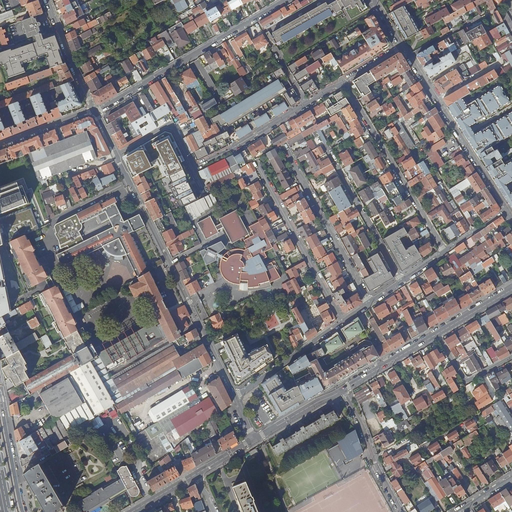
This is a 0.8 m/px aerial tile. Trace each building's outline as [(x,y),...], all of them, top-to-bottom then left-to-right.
[(38,0),(37,1),(27,4),(31,17),(36,16),(43,13),(38,0)] [(60,0),(57,2),(58,5),(60,9),(70,4),(70,3),(73,1),(72,0),(70,0),(69,1),(68,0),(60,0)] [(232,0),(229,2),(229,1),(227,2),(232,10),(233,12),(236,10),(236,8),(243,4),(240,0),(232,0)] [(335,13),(350,5),(352,9),(355,8),(355,7),(355,6),(354,5),(356,4),(358,8),(360,7),(362,10),(367,8),(362,0),(337,0),(333,2),(333,1),(332,1),(271,36),(269,31),(266,33),(269,38),(273,44),(274,44),(275,44),(281,41),(283,43),(290,40),(288,37),(291,35),(291,37),(298,33),(297,32),(300,30),(301,33),(308,29),(306,26),(309,25),(310,26),(316,22),(315,21),(318,19),(320,22),(326,19),(324,16),(327,14),(328,16),(335,12),(335,13)] [(299,3),(297,0),(296,0),(292,3),(293,5),(297,10),(299,9),(306,5),(309,3),(307,0),(305,0),(302,2),(303,3),(300,5),(299,3)] [(414,0),(413,0),(417,7),(421,5),(423,9),(429,5),(427,2),(430,0),(437,0),(438,1),(439,0),(414,0)] [(455,12),(464,7),(472,2),(473,2),(472,0),(460,0),(451,5),(455,12)] [(488,8),(490,11),(495,8),(494,4),(492,0),(491,0),(476,0),(473,2),(472,2),(475,7),(476,10),(479,14),(481,13),(477,5),(486,0),(489,7),(488,8)] [(70,4),(60,9),(63,15),(80,6),(77,1),(70,4)] [(227,2),(227,1),(223,3),(224,6),(218,10),(221,16),(232,10),(227,2)] [(392,12),(403,6),(404,5),(401,1),(390,7),(392,12)] [(204,2),(200,4),(200,5),(201,6),(193,10),(195,14),(203,10),(205,8),(207,7),(204,2)] [(468,14),(469,14),(468,11),(475,7),(472,2),(464,7),(466,12),(468,14)] [(85,4),(80,6),(63,15),(67,24),(79,18),(78,17),(89,12),(85,4)] [(424,20),(428,27),(430,26),(443,19),(450,15),(444,5),(441,7),(443,10),(434,14),(432,11),(427,14),(428,18),(424,20)] [(392,12),(391,13),(390,13),(401,33),(402,32),(405,39),(418,32),(407,12),(403,6),(392,12)] [(218,10),(216,7),(212,10),(213,13),(211,15),(209,12),(207,13),(205,8),(203,10),(205,14),(210,22),(211,24),(212,24),(211,22),(221,16),(218,10)] [(464,7),(455,12),(450,15),(443,19),(445,23),(454,18),(455,20),(458,18),(458,16),(466,12),(464,7)] [(284,8),(279,10),(282,15),(284,18),(292,13),(291,12),(288,14),(284,8)] [(499,25),(503,23),(496,10),(495,8),(490,11),(491,13),(492,13),(499,25)] [(511,35),(511,22),(505,9),(499,13),(511,35)] [(12,10),(6,12),(0,13),(0,20),(16,15),(15,12),(13,13),(12,10)] [(282,15),(279,10),(259,22),(260,24),(262,27),(282,15)] [(82,26),(84,31),(98,24),(102,22),(103,23),(112,18),(110,14),(112,13),(112,12),(113,12),(112,11),(108,13),(105,14),(93,21),(90,22),(82,26)] [(197,19),(194,20),(199,28),(210,22),(205,14),(202,16),(203,19),(199,22),(197,19)] [(343,58),(336,62),(344,74),(354,68),(353,66),(356,64),(357,66),(370,58),(383,50),(383,51),(389,47),(390,43),(387,37),(385,38),(379,28),(378,29),(376,26),(378,25),(378,24),(373,14),(365,20),(370,29),(361,34),(366,42),(362,45),(363,46),(354,51),(354,50),(342,57),(343,58)] [(31,17),(27,18),(22,20),(28,38),(32,37),(41,34),(40,32),(39,31),(41,30),(40,26),(41,25),(41,24),(40,23),(39,22),(38,22),(36,16),(31,17)] [(90,22),(87,17),(69,26),(70,27),(73,26),(75,30),(76,30),(82,26),(90,22)] [(193,21),(184,26),(184,27),(188,34),(198,29),(193,21)] [(161,37),(162,39),(167,48),(174,45),(168,34),(170,33),(177,44),(182,41),(184,45),(189,42),(181,28),(184,27),(184,26),(181,22),(159,35),(161,37)] [(504,29),(505,31),(507,30),(503,23),(499,25),(488,31),(486,33),(490,40),(492,39),(490,36),(504,29)] [(472,40),(486,33),(481,25),(469,32),(466,27),(463,29),(469,42),(470,41),(472,40)] [(434,34),(430,26),(428,27),(420,31),(424,39),(434,34)] [(2,27),(0,27),(0,40),(2,47),(8,45),(7,41),(9,40),(8,38),(6,38),(4,33),(6,32),(5,29),(3,30),(2,27)] [(440,30),(443,35),(450,31),(447,27),(440,30)] [(90,29),(80,35),(80,37),(82,36),(83,39),(93,34),(90,29)] [(358,36),(361,34),(359,29),(357,30),(347,37),(350,41),(358,36)] [(450,52),(455,49),(466,44),(469,42),(463,29),(457,33),(458,35),(459,34),(464,43),(462,44),(459,40),(457,41),(452,43),(448,37),(443,40),(448,48),(450,52)] [(69,33),(65,35),(68,42),(77,37),(76,35),(74,30),(69,33)] [(55,35),(43,40),(41,33),(41,34),(32,37),(34,43),(11,51),(10,49),(0,53),(0,64),(2,64),(3,65),(4,65),(8,77),(26,71),(24,67),(22,67),(20,62),(27,59),(28,62),(31,60),(31,58),(47,52),(48,55),(46,56),(50,68),(63,64),(60,57),(63,56),(55,35)] [(253,43),(252,41),(247,33),(234,40),(237,44),(246,39),(250,45),(253,43)] [(491,43),(490,40),(486,33),(472,40),(475,45),(477,44),(479,49),(491,43)] [(253,43),(257,50),(267,43),(262,35),(252,41),(253,43)] [(496,44),(508,37),(507,35),(495,42),(496,44)] [(77,37),(68,42),(72,53),(81,48),(77,37)] [(155,37),(148,41),(152,46),(154,51),(161,47),(161,48),(162,49),(163,49),(165,52),(169,50),(167,48),(162,39),(157,42),(155,37)] [(509,39),(508,37),(496,44),(497,45),(509,39)] [(333,39),(328,42),(330,44),(334,51),(339,48),(333,39)] [(240,55),(242,53),(237,44),(234,40),(231,42),(238,54),(239,54),(240,55)] [(448,48),(443,40),(437,44),(440,48),(442,47),(443,49),(441,50),(444,50),(448,48)] [(466,44),(472,55),(477,53),(470,41),(469,42),(466,44)] [(225,42),(221,44),(224,49),(228,56),(229,58),(233,64),(241,78),(252,70),(244,57),(241,59),(245,65),(246,65),(248,69),(244,71),(238,61),(240,60),(238,58),(235,60),(225,42)] [(468,54),(470,58),(473,56),(472,55),(466,44),(455,49),(459,56),(466,52),(468,54)] [(98,54),(103,52),(99,46),(95,48),(95,49),(85,55),(87,60),(98,54)] [(417,57),(423,67),(431,63),(439,59),(444,56),(441,50),(440,48),(435,50),(433,46),(418,54),(417,57)] [(113,52),(110,47),(103,52),(105,57),(113,52)] [(155,55),(150,47),(142,52),(147,60),(155,55)] [(319,48),(310,53),(316,62),(318,61),(321,59),(325,57),(321,49),(320,49),(319,48)] [(224,49),(212,56),(219,67),(222,72),(227,69),(224,64),(223,64),(221,60),(228,56),(224,49)] [(129,58),(133,65),(138,62),(144,73),(150,69),(140,51),(129,58)] [(209,65),(204,68),(208,74),(219,67),(212,56),(210,51),(204,55),(206,58),(204,59),(206,63),(208,62),(209,65)] [(324,64),(334,58),(331,53),(325,57),(321,59),(324,63),(324,64)] [(398,53),(369,71),(371,74),(373,78),(375,81),(380,87),(384,84),(399,76),(398,74),(389,79),(388,78),(382,81),(383,82),(380,84),(377,80),(398,67),(398,69),(397,71),(400,75),(404,73),(410,69),(401,54),(398,53)] [(423,67),(430,78),(438,73),(438,72),(455,62),(450,53),(444,56),(439,59),(440,62),(436,64),(435,63),(434,64),(435,65),(433,66),(431,63),(423,67)] [(305,56),(295,62),(297,67),(308,61),(305,56)] [(473,56),(470,58),(472,61),(446,75),(439,79),(437,77),(432,80),(433,80),(432,81),(440,94),(453,85),(481,69),(478,65),(473,56)] [(81,66),(85,74),(89,72),(93,70),(91,64),(95,63),(92,58),(88,60),(88,62),(81,66)] [(120,63),(118,64),(120,67),(122,66),(126,73),(133,69),(128,60),(121,64),(120,63)] [(318,61),(316,62),(305,69),(308,74),(321,66),(321,65),(318,61)] [(478,65),(481,69),(481,70),(488,66),(485,61),(478,65)] [(297,67),(295,62),(288,67),(303,92),(309,88),(311,92),(309,93),(310,96),(319,91),(312,79),(307,83),(303,77),(308,74),(305,69),(300,72),(297,67)] [(74,80),(65,63),(63,64),(50,68),(5,84),(7,90),(22,85),(53,74),(52,72),(57,70),(64,84),(70,82),(74,80)] [(191,68),(180,75),(186,86),(197,79),(191,68)] [(281,68),(273,73),(276,79),(278,77),(279,79),(285,75),(281,68)] [(90,74),(84,78),(86,83),(87,82),(97,77),(96,75),(99,73),(98,70),(90,74)] [(132,73),(138,82),(142,80),(137,70),(132,73)] [(443,99),(447,106),(468,94),(471,93),(469,90),(476,86),(476,87),(480,86),(480,87),(488,82),(487,80),(492,77),(493,79),(498,77),(494,70),(443,99)] [(362,93),(364,96),(369,94),(371,92),(367,86),(371,84),(373,82),(368,75),(366,73),(363,75),(352,82),(360,94),(362,93)] [(105,78),(108,85),(110,84),(111,83),(114,81),(111,75),(105,78)] [(125,75),(117,80),(118,82),(120,86),(129,82),(125,75)] [(174,81),(170,75),(165,78),(169,84),(174,81)] [(388,90),(402,81),(401,79),(399,76),(384,84),(388,90)] [(416,84),(412,76),(406,80),(409,85),(403,88),(405,91),(412,86),(416,84)] [(97,77),(87,82),(93,94),(103,88),(99,81),(97,77)] [(178,111),(180,115),(186,112),(181,104),(169,84),(165,78),(162,79),(179,108),(177,109),(178,111)] [(241,78),(230,84),(237,95),(248,89),(241,78)] [(278,80),(220,115),(219,113),(214,116),(218,122),(220,127),(226,123),(228,127),(282,93),(287,100),(279,105),(278,104),(269,109),(270,111),(267,112),(271,118),(276,114),(276,113),(278,111),(279,113),(285,109),(284,108),(287,106),(287,108),(296,102),(292,96),(294,95),(296,96),(298,95),(289,82),(287,83),(289,86),(285,88),(282,83),(281,83),(278,80)] [(81,103),(70,82),(64,84),(60,85),(66,98),(65,99),(57,103),(56,100),(50,103),(53,110),(58,108),(61,113),(80,105),(81,103)] [(166,103),(171,112),(174,111),(173,108),(158,82),(155,84),(166,103)] [(429,99),(418,82),(416,84),(412,86),(417,94),(415,96),(412,92),(406,96),(411,104),(409,105),(411,108),(413,107),(414,109),(423,103),(429,99)] [(42,92),(55,87),(54,86),(53,83),(40,87),(42,92)] [(93,94),(92,94),(96,104),(100,105),(118,94),(115,89),(114,88),(113,85),(111,83),(110,84),(108,85),(105,86),(103,88),(93,94)] [(155,84),(151,86),(162,105),(166,103),(155,84)] [(229,85),(235,96),(236,96),(237,95),(230,84),(229,85)] [(40,93),(42,92),(40,87),(24,93),(26,98),(30,97),(40,93)] [(146,89),(143,91),(154,110),(158,108),(146,89)] [(145,113),(137,100),(133,102),(142,117),(154,110),(143,91),(139,93),(149,111),(145,113)] [(327,111),(330,116),(337,112),(349,105),(341,91),(334,96),(338,103),(333,106),(329,99),(322,103),(327,111)] [(193,107),(197,105),(190,92),(185,94),(187,99),(186,99),(189,104),(190,103),(192,106),(193,108),(193,107)] [(18,101),(26,98),(24,93),(13,98),(15,103),(18,101)] [(30,97),(37,116),(39,115),(42,114),(47,112),(40,93),(30,97)] [(363,99),(367,105),(375,100),(371,93),(363,99)] [(398,95),(393,98),(392,99),(400,112),(403,116),(408,113),(399,99),(400,98),(398,95)] [(380,98),(380,97),(375,100),(367,105),(366,105),(370,112),(380,107),(377,102),(379,100),(378,100),(380,98)] [(0,108),(8,105),(15,103),(13,98),(7,100),(7,99),(0,101),(0,108)] [(217,104),(214,98),(201,106),(200,103),(197,105),(203,116),(206,114),(204,111),(217,104)] [(16,124),(23,122),(26,120),(18,101),(15,103),(8,105),(16,124)] [(185,101),(181,104),(186,112),(188,111),(189,110),(189,108),(185,101)] [(142,117),(133,102),(119,111),(122,116),(125,114),(131,124),(142,117)] [(154,110),(142,117),(131,124),(138,135),(138,136),(140,138),(142,137),(141,135),(156,126),(154,122),(171,112),(166,103),(162,105),(158,108),(154,110)] [(310,111),(314,118),(319,115),(317,113),(321,110),(323,113),(327,111),(322,103),(310,111)] [(423,103),(414,109),(411,111),(413,115),(421,110),(426,116),(410,126),(412,129),(427,119),(437,113),(438,112),(435,108),(429,111),(423,103)] [(391,104),(383,108),(387,115),(395,111),(391,104)] [(200,130),(182,139),(189,154),(193,152),(204,147),(202,143),(209,140),(205,132),(210,129),(209,127),(203,116),(197,105),(193,107),(199,119),(195,121),(200,130)] [(348,131),(351,129),(359,124),(356,119),(357,118),(349,105),(337,112),(340,117),(345,127),(348,131)] [(193,117),(195,121),(199,119),(193,107),(193,108),(191,109),(192,110),(188,112),(188,111),(186,112),(180,115),(178,117),(179,119),(191,113),(193,117)] [(38,125),(62,116),(61,113),(58,108),(53,110),(51,110),(52,113),(49,114),(48,112),(47,112),(42,114),(43,116),(40,117),(39,115),(37,116),(35,117),(38,125)] [(122,116),(119,111),(108,118),(111,123),(115,120),(122,116)] [(297,126),(298,127),(299,128),(306,124),(305,123),(314,118),(310,111),(294,121),(297,126)] [(181,124),(193,117),(191,113),(179,119),(181,124)] [(251,123),(254,128),(260,125),(259,123),(262,122),(262,123),(270,118),(266,113),(260,117),(259,115),(252,119),(253,121),(251,123)] [(437,113),(427,119),(435,132),(439,129),(444,126),(437,113)] [(336,114),(326,120),(329,125),(331,125),(330,123),(334,120),(343,134),(348,132),(348,131),(345,127),(340,117),(338,118),(336,114)] [(12,135),(38,125),(35,117),(34,117),(29,119),(26,120),(27,123),(24,124),(23,122),(16,124),(17,126),(14,128),(13,125),(9,127),(12,135)] [(85,118),(73,123),(75,128),(77,135),(84,132),(83,129),(87,128),(88,130),(97,127),(93,118),(89,117),(85,118)] [(408,149),(414,146),(398,119),(392,123),(398,133),(408,149)] [(111,123),(107,125),(109,130),(112,135),(120,130),(115,120),(111,123)] [(294,121),(294,120),(289,123),(293,129),(297,126),(294,121)] [(329,125),(326,120),(319,124),(318,123),(314,126),(319,136),(324,144),(327,142),(326,141),(321,133),(320,134),(319,132),(318,130),(323,127),(327,125),(328,126),(330,126),(329,125)] [(218,122),(209,127),(210,129),(205,132),(209,140),(224,133),(220,127),(218,122)] [(73,123),(59,128),(60,133),(62,132),(65,139),(73,136),(71,130),(75,128),(73,123)] [(227,131),(224,133),(209,140),(202,143),(204,147),(193,152),(197,161),(208,156),(208,155),(209,154),(210,155),(221,150),(220,149),(222,149),(225,148),(227,146),(230,145),(233,143),(232,142),(235,140),(234,139),(237,137),(238,138),(243,135),(243,134),(245,132),(246,133),(253,129),(250,123),(242,128),(241,126),(234,131),(235,132),(229,136),(227,131)] [(392,123),(384,127),(387,131),(390,129),(394,136),(393,136),(407,158),(411,156),(398,134),(398,133),(392,123)] [(138,135),(131,124),(128,126),(134,137),(138,135)] [(365,133),(359,124),(351,129),(356,138),(365,133)] [(282,125),(280,126),(284,134),(288,141),(297,135),(294,130),(287,134),(286,132),(287,132),(282,125)] [(301,133),(303,137),(312,132),(316,138),(319,136),(314,126),(312,127),(301,133)] [(421,133),(424,139),(426,137),(431,134),(426,126),(422,128),(424,131),(421,133)] [(0,140),(12,135),(9,127),(4,129),(2,130),(3,132),(0,133),(0,140)] [(43,148),(28,154),(35,172),(39,181),(53,176),(65,171),(72,169),(86,163),(110,154),(97,127),(88,130),(86,131),(84,132),(77,135),(73,136),(65,139),(63,140),(59,141),(43,148)] [(431,134),(426,137),(431,145),(444,137),(439,129),(435,132),(431,134)] [(38,136),(43,148),(59,141),(55,130),(38,136)] [(120,130),(112,135),(113,138),(116,144),(118,148),(120,150),(140,138),(138,136),(127,143),(124,139),(128,136),(127,134),(123,136),(120,130)] [(129,170),(133,178),(139,175),(138,175),(142,173),(157,165),(165,178),(173,174),(183,170),(188,168),(186,165),(180,153),(174,139),(170,134),(165,132),(147,143),(141,146),(132,151),(122,157),(124,160),(129,170)] [(342,135),(345,141),(352,138),(348,132),(343,134),(342,135)] [(288,141),(286,142),(288,146),(297,141),(303,137),(301,133),(297,135),(288,141)] [(275,148),(286,142),(288,141),(284,134),(275,140),(271,142),(275,148)] [(21,156),(28,154),(43,148),(38,136),(6,148),(11,160),(16,158),(14,152),(16,151),(18,155),(20,154),(21,156)] [(355,144),(358,148),(360,152),(365,149),(371,160),(377,156),(369,141),(362,145),(358,138),(354,141),(355,144)] [(442,139),(425,150),(428,156),(436,150),(446,144),(442,139)] [(310,140),(306,142),(308,146),(309,147),(311,151),(316,149),(310,140)] [(248,149),(253,157),(257,154),(265,148),(260,141),(255,144),(256,146),(253,148),(252,146),(248,149)] [(463,152),(459,145),(456,149),(458,151),(451,155),(453,158),(460,154),(463,152)] [(316,149),(311,151),(316,160),(318,159),(317,158),(315,154),(318,153),(320,156),(324,154),(320,146),(316,149)] [(294,153),(298,159),(297,159),(299,162),(305,159),(303,156),(304,155),(305,155),(307,158),(312,169),(309,170),(312,175),(312,174),(314,178),(323,173),(321,170),(316,160),(311,151),(309,147),(302,151),(301,149),(300,150),(299,150),(294,153)] [(346,167),(353,163),(349,155),(353,153),(350,147),(346,149),(346,151),(339,155),(346,167)] [(6,148),(0,150),(0,164),(3,163),(2,160),(5,159),(6,162),(11,160),(6,148)] [(487,167),(490,165),(492,164),(491,162),(492,162),(491,160),(490,160),(489,159),(492,157),(494,160),(495,162),(502,158),(506,156),(511,152),(511,149),(511,148),(507,151),(508,152),(504,154),(503,153),(499,155),(496,150),(482,158),(487,167)] [(245,150),(233,157),(240,169),(246,165),(243,159),(248,156),(245,150)] [(436,150),(428,156),(429,157),(436,169),(444,164),(436,150)] [(275,152),(269,155),(270,158),(269,159),(276,173),(284,168),(275,152)] [(113,160),(110,154),(86,163),(88,167),(89,170),(97,167),(96,164),(102,162),(103,164),(113,160)] [(460,154),(453,158),(458,167),(462,164),(465,162),(460,154)] [(198,172),(202,179),(205,180),(207,179),(229,168),(233,173),(238,170),(240,169),(233,157),(233,155),(198,172)] [(397,160),(400,164),(401,163),(406,160),(404,156),(397,160)] [(374,160),(380,170),(385,167),(379,157),(374,160)] [(416,165),(411,157),(406,160),(401,163),(404,167),(405,166),(407,170),(411,168),(416,165)] [(316,160),(321,170),(323,173),(325,177),(326,176),(325,175),(335,170),(331,164),(328,158),(321,162),(319,159),(318,159),(316,160)] [(459,179),(461,182),(476,172),(468,160),(465,162),(462,164),(468,174),(459,179)] [(240,169),(238,170),(240,173),(246,170),(248,174),(251,174),(256,171),(251,162),(246,165),(240,169)] [(111,163),(103,165),(101,166),(106,175),(115,172),(111,163)] [(357,167),(349,171),(358,186),(368,181),(364,175),(362,176),(357,167)] [(197,187),(188,168),(183,170),(173,174),(165,178),(154,183),(156,187),(160,196),(161,198),(165,196),(172,193),(169,187),(176,184),(179,189),(190,184),(192,190),(197,187)] [(229,168),(207,179),(210,184),(233,173),(229,168)] [(276,173),(275,173),(284,189),(293,183),(284,168),(276,173)] [(407,170),(404,172),(408,180),(412,178),(411,176),(414,174),(411,168),(407,170)] [(93,169),(89,171),(80,174),(83,179),(96,174),(95,173),(93,169)] [(233,173),(237,181),(242,178),(243,178),(240,173),(238,170),(233,173)] [(257,171),(244,177),(246,181),(248,185),(261,180),(257,171)] [(396,179),(394,174),(390,176),(388,172),(382,176),(386,184),(396,179)] [(419,174),(407,182),(410,186),(421,180),(425,177),(425,176),(423,172),(419,174)] [(452,196),(454,198),(461,193),(459,191),(471,184),(472,186),(481,180),(476,172),(461,182),(458,184),(449,190),(452,196)] [(151,183),(149,184),(149,183),(147,184),(144,177),(142,173),(138,175),(139,175),(133,178),(137,186),(137,187),(141,194),(148,190),(150,189),(149,187),(152,186),(151,183)] [(206,185),(210,193),(237,181),(233,173),(210,184),(206,185)] [(433,189),(437,186),(429,173),(425,176),(425,177),(433,189)] [(116,178),(114,174),(99,179),(102,186),(116,178)] [(78,175),(72,177),(75,183),(77,188),(81,186),(77,178),(79,177),(78,175)] [(102,186),(99,179),(97,176),(95,177),(96,179),(93,181),(98,191),(103,188),(102,186)] [(340,186),(341,185),(337,177),(333,179),(332,177),(330,178),(331,180),(324,184),(328,192),(332,190),(339,186),(340,186)] [(425,189),(415,195),(417,198),(423,195),(433,189),(425,177),(421,180),(425,187),(425,189)] [(242,178),(237,181),(242,190),(246,187),(242,178)] [(481,180),(472,186),(477,193),(480,191),(485,200),(491,196),(489,192),(481,180)] [(262,189),(258,181),(248,186),(256,200),(251,203),(250,202),(249,202),(252,210),(259,206),(256,201),(263,198),(259,191),(262,189)] [(0,245),(10,241),(23,235),(39,228),(31,208),(0,219),(0,213),(29,203),(26,195),(22,196),(18,187),(17,182),(0,188),(0,245)] [(377,182),(359,192),(365,202),(370,199),(373,197),(371,194),(372,193),(370,189),(369,190),(368,189),(371,187),(375,193),(378,199),(385,195),(383,192),(377,182)] [(80,194),(77,188),(75,183),(68,188),(75,202),(79,200),(78,197),(77,195),(80,194)] [(84,184),(81,186),(77,188),(80,194),(81,195),(82,198),(87,196),(83,188),(85,187),(84,184)] [(297,186),(280,195),(282,199),(297,191),(296,190),(298,189),(297,186)] [(332,190),(328,192),(325,194),(329,201),(343,193),(340,186),(339,186),(332,190)] [(441,203),(450,197),(449,195),(445,198),(437,186),(433,189),(438,197),(441,203)] [(376,200),(378,199),(375,193),(371,187),(368,189),(369,190),(370,189),(372,193),(371,194),(373,197),(370,199),(372,202),(376,200)] [(388,189),(383,192),(385,195),(389,201),(393,198),(392,197),(392,196),(388,189)] [(47,203),(54,201),(51,191),(43,194),(44,199),(46,199),(47,203)] [(145,203),(153,199),(149,192),(141,195),(145,203)] [(397,201),(391,204),(392,206),(393,208),(395,207),(397,206),(399,205),(406,200),(402,192),(395,197),(397,201)] [(213,193),(185,206),(192,221),(197,218),(201,216),(200,214),(205,212),(204,211),(209,208),(208,208),(213,206),(212,204),(216,202),(213,193)] [(343,193),(329,201),(333,207),(347,199),(343,193)] [(454,198),(457,203),(464,199),(461,193),(454,198)] [(61,204),(64,211),(67,209),(65,202),(63,195),(54,198),(57,206),(61,204)] [(283,204),(285,207),(286,206),(300,199),(298,195),(286,201),(287,202),(283,204)] [(169,214),(168,212),(164,214),(157,200),(161,198),(160,196),(153,199),(145,203),(154,221),(162,217),(165,215),(169,214)] [(499,208),(491,196),(485,200),(483,201),(473,207),(475,210),(483,223),(499,212),(499,208)] [(98,201),(99,203),(102,209),(115,203),(117,202),(114,197),(104,203),(102,200),(98,201)] [(454,214),(459,211),(456,206),(454,207),(456,211),(453,211),(448,203),(452,200),(450,197),(441,203),(443,205),(450,217),(454,214)] [(457,203),(461,210),(466,218),(470,216),(467,211),(471,209),(473,212),(475,210),(473,207),(469,201),(466,197),(464,199),(457,203)] [(476,197),(469,201),(473,207),(483,201),(483,200),(482,200),(482,199),(480,200),(480,202),(479,202),(476,197)] [(295,205),(300,213),(309,208),(304,198),(303,199),(303,198),(300,199),(286,206),(288,209),(295,205)] [(436,209),(441,206),(436,198),(431,201),(436,209)] [(351,206),(347,199),(333,207),(336,214),(337,214),(338,213),(343,210),(347,208),(350,206),(351,206)] [(412,204),(408,199),(406,200),(399,205),(397,206),(395,207),(398,212),(407,207),(412,204)] [(379,214),(383,211),(376,200),(372,202),(367,205),(374,216),(379,214)] [(454,207),(456,206),(452,200),(448,203),(453,211),(456,211),(454,207)] [(170,207),(167,202),(164,204),(168,212),(169,214),(171,212),(182,207),(186,205),(184,201),(170,207)] [(267,202),(259,206),(264,216),(267,214),(272,212),(267,202)] [(93,206),(97,215),(101,223),(109,219),(120,213),(116,205),(115,203),(102,209),(99,203),(93,206)] [(427,214),(430,221),(436,217),(435,217),(438,216),(442,217),(444,219),(443,219),(446,224),(452,220),(450,217),(443,205),(441,206),(436,209),(432,211),(427,214)] [(93,206),(76,214),(81,223),(97,215),(93,206)] [(303,219),(305,223),(306,224),(307,223),(310,222),(312,221),(315,219),(309,208),(300,213),(301,215),(303,219)] [(360,215),(357,210),(351,213),(350,213),(349,212),(347,208),(343,210),(350,222),(350,223),(357,219),(356,217),(360,215)] [(395,221),(388,209),(383,211),(379,214),(386,226),(395,221)] [(219,219),(221,223),(224,227),(232,243),(240,239),(244,237),(248,235),(236,210),(219,219)] [(343,210),(338,213),(343,223),(342,224),(343,226),(344,226),(350,222),(343,210)] [(171,212),(169,214),(165,215),(170,225),(172,225),(173,228),(177,226),(171,212)] [(272,212),(267,214),(270,219),(271,218),(272,219),(270,220),(271,222),(277,219),(273,212),(272,212)] [(128,283),(135,297),(142,293),(145,291),(147,295),(161,323),(158,325),(157,326),(163,337),(164,340),(168,337),(180,330),(188,326),(184,318),(189,316),(184,306),(169,313),(167,309),(149,272),(130,232),(134,231),(145,226),(139,214),(124,221),(120,213),(109,219),(113,227),(83,241),(69,248),(66,250),(62,252),(57,256),(61,266),(74,260),(98,248),(102,246),(104,250),(101,253),(103,255),(105,257),(108,258),(108,259),(110,255),(114,256),(113,261),(114,261),(116,261),(119,261),(123,261),(122,256),(126,255),(128,259),(137,276),(138,276),(138,277),(128,283)] [(56,233),(54,236),(60,249),(64,247),(67,245),(69,248),(83,241),(78,231),(80,230),(81,229),(81,227),(81,225),(81,223),(76,214),(54,225),(56,233)] [(336,214),(329,218),(331,222),(332,222),(333,224),(339,220),(338,218),(339,218),(337,214),(336,214)] [(224,227),(221,223),(215,226),(210,216),(198,223),(206,239),(218,233),(217,231),(224,227)] [(496,226),(504,221),(501,216),(493,222),(496,226)] [(163,219),(162,217),(154,221),(159,232),(165,229),(162,223),(160,220),(162,219),(163,219)] [(258,220),(259,221),(265,233),(270,230),(263,217),(258,220)] [(410,223),(413,228),(420,223),(416,217),(403,225),(404,227),(410,223)] [(454,224),(460,233),(468,228),(463,220),(456,224),(455,222),(454,222),(454,224)] [(247,291),(248,291),(253,291),(259,290),(264,289),(269,288),(271,287),(270,283),(275,280),(280,278),(276,271),(279,270),(274,261),(265,266),(261,260),(267,257),(264,253),(273,248),(271,246),(270,243),(265,233),(259,221),(249,227),(253,235),(244,240),(243,239),(244,238),(244,237),(240,239),(246,249),(244,250),(240,249),(237,249),(233,250),(229,251),(226,253),(224,255),(223,256),(222,258),(221,261),(220,264),(220,268),(220,271),(221,274),(222,277),(224,279),(227,282),(230,283),(235,284),(239,284),(240,283),(247,284),(247,291)] [(344,226),(349,234),(355,231),(350,223),(350,222),(344,226)] [(490,230),(496,226),(493,222),(487,226),(490,230)] [(306,239),(312,235),(307,226),(306,224),(305,225),(297,229),(299,232),(304,240),(306,239)] [(460,233),(454,224),(444,230),(450,240),(460,233)] [(195,233),(193,229),(175,238),(172,230),(174,229),(175,230),(179,229),(177,226),(173,228),(163,233),(167,243),(165,244),(167,248),(169,246),(180,241),(195,233)] [(490,231),(490,230),(487,226),(479,231),(485,240),(488,238),(486,234),(490,231)] [(505,236),(511,232),(509,227),(501,232),(498,226),(496,227),(500,232),(503,237),(505,236)] [(357,235),(365,231),(363,227),(355,231),(357,235)] [(400,269),(422,257),(417,250),(415,246),(414,244),(410,247),(409,248),(407,249),(400,238),(404,236),(407,234),(406,232),(404,227),(385,238),(388,245),(387,245),(400,269)] [(306,239),(309,244),(317,240),(316,238),(326,233),(323,229),(312,235),(306,239)] [(363,245),(364,249),(367,247),(370,246),(364,235),(369,232),(368,229),(365,231),(357,235),(360,241),(363,245)] [(407,233),(410,237),(412,240),(419,236),(414,229),(407,233)] [(276,240),(277,243),(281,241),(288,237),(290,236),(288,232),(275,239),(271,230),(270,230),(265,233),(270,243),(276,240)] [(485,240),(479,231),(471,237),(474,242),(479,239),(482,244),(469,253),(473,258),(486,249),(489,247),(486,241),(485,240)] [(497,242),(501,239),(503,237),(500,232),(498,233),(497,232),(496,232),(495,232),(495,234),(496,235),(494,236),(497,242)] [(26,241),(23,235),(10,241),(13,248),(11,249),(14,254),(32,246),(28,240),(26,241)] [(288,237),(281,241),(287,252),(294,248),(288,237)] [(309,244),(312,249),(328,241),(327,238),(320,242),(318,239),(317,240),(309,244)] [(348,248),(355,244),(352,238),(348,240),(348,239),(344,241),(348,248)] [(400,270),(400,269),(387,245),(388,245),(385,238),(383,239),(385,243),(384,244),(399,270),(400,270)] [(414,244),(415,246),(423,241),(420,238),(413,242),(414,244)] [(489,247),(486,249),(489,252),(500,245),(502,247),(505,245),(501,239),(497,242),(493,245),(489,247)] [(326,254),(327,255),(332,253),(334,251),(333,249),(325,253),(322,246),(324,245),(325,246),(331,243),(329,240),(328,241),(312,249),(317,259),(326,254)] [(184,249),(180,241),(169,246),(173,254),(184,249)] [(205,263),(216,257),(217,256),(215,255),(216,254),(218,254),(226,248),(221,241),(206,248),(208,249),(207,251),(204,250),(200,252),(203,260),(205,263)] [(466,247),(463,242),(454,248),(457,253),(466,247)] [(417,250),(422,257),(430,252),(431,247),(429,243),(417,250)] [(357,249),(355,244),(348,248),(351,253),(354,251),(357,249)] [(33,250),(32,246),(14,254),(16,259),(18,258),(22,266),(36,260),(31,251),(33,250)] [(365,278),(364,279),(370,290),(372,289),(384,283),(393,278),(394,277),(383,257),(380,251),(369,258),(371,261),(368,262),(374,273),(369,276),(365,278)] [(475,257),(478,261),(487,255),(484,251),(475,257)] [(327,255),(317,261),(318,263),(324,260),(328,267),(337,262),(332,253),(327,255)] [(365,268),(357,253),(352,256),(360,269),(357,270),(358,272),(365,268)] [(473,258),(469,253),(464,257),(457,261),(451,265),(454,271),(473,258)] [(453,254),(449,257),(447,258),(449,263),(451,265),(457,261),(453,254)] [(184,259),(188,267),(195,264),(191,256),(184,259)] [(216,257),(205,263),(206,265),(216,261),(216,257)] [(400,269),(400,270),(401,272),(422,258),(422,257),(400,269)] [(491,263),(494,261),(492,257),(481,264),(483,268),(486,273),(490,270),(488,267),(492,264),(491,263)] [(471,261),(470,260),(462,266),(465,270),(476,262),(474,259),(471,261)] [(39,267),(36,260),(22,266),(26,274),(24,275),(29,285),(31,284),(31,285),(35,283),(36,284),(41,281),(41,280),(45,278),(44,277),(46,276),(41,266),(39,267)] [(183,260),(175,264),(179,272),(187,268),(183,260)] [(304,261),(285,272),(286,273),(288,272),(292,279),(290,281),(296,293),(297,294),(306,289),(312,286),(310,282),(303,286),(304,286),(300,289),(294,279),(299,276),(295,269),(299,267),(300,269),(306,266),(304,261)] [(339,266),(337,262),(328,267),(327,267),(328,268),(325,269),(326,272),(329,271),(332,276),(340,272),(341,272),(338,266),(339,266)] [(454,271),(451,265),(449,263),(439,268),(445,277),(455,271),(454,271)] [(470,271),(472,275),(483,268),(481,264),(470,271)] [(187,268),(179,272),(185,286),(196,280),(201,277),(200,275),(194,279),(194,278),(191,280),(186,270),(187,270),(187,268)] [(365,268),(358,272),(359,273),(361,272),(365,278),(369,276),(365,268)] [(437,277),(432,268),(423,273),(428,282),(429,282),(431,281),(432,282),(434,281),(433,280),(437,277)] [(459,278),(461,283),(472,275),(470,271),(459,278)] [(340,272),(332,276),(329,278),(336,292),(342,289),(347,286),(342,277),(343,277),(340,272)] [(205,276),(209,286),(215,283),(210,273),(205,276)] [(0,307),(8,303),(7,300),(9,299),(6,286),(6,287),(4,280),(5,279),(4,274),(0,275),(0,307)] [(499,276),(503,284),(507,282),(502,274),(499,276)] [(468,294),(473,302),(484,296),(478,286),(473,276),(471,278),(473,282),(472,283),(474,287),(476,286),(477,290),(471,293),(469,290),(470,289),(468,286),(464,288),(468,294)] [(478,286),(484,296),(496,289),(490,279),(478,286)] [(196,280),(185,286),(190,296),(196,293),(201,290),(196,280)] [(281,285),(287,297),(296,293),(289,281),(281,285)] [(414,295),(421,291),(417,282),(409,287),(411,290),(409,291),(411,294),(413,293),(414,295)] [(426,294),(433,290),(432,288),(429,282),(428,282),(421,286),(426,294)] [(347,286),(342,289),(344,292),(348,290),(349,292),(352,290),(353,292),(355,291),(355,290),(356,289),(353,283),(347,286)] [(384,283),(372,289),(373,291),(384,284),(384,283)] [(435,292),(444,287),(441,283),(432,288),(433,290),(434,292),(435,292)] [(449,287),(448,284),(444,287),(435,292),(438,297),(449,291),(450,293),(452,292),(449,287)] [(43,296),(47,305),(48,305),(53,315),(56,321),(53,322),(57,331),(60,330),(64,338),(76,331),(79,329),(75,322),(76,321),(73,315),(72,312),(71,313),(63,297),(64,297),(60,288),(58,289),(57,286),(51,289),(51,288),(48,290),(48,291),(42,294),(43,296)] [(402,307),(404,311),(407,309),(414,304),(412,300),(404,286),(401,288),(405,296),(407,296),(411,301),(401,307),(402,307)] [(336,292),(333,294),(343,312),(346,313),(353,308),(348,299),(344,301),(340,295),(344,292),(342,289),(336,292)] [(348,299),(353,308),(360,304),(361,300),(357,294),(354,295),(353,294),(351,295),(352,296),(348,299)] [(456,301),(460,310),(473,302),(468,294),(466,295),(465,297),(459,300),(458,300),(456,301)] [(329,307),(327,303),(323,305),(321,306),(320,306),(316,299),(318,298),(316,295),(311,298),(319,312),(323,310),(329,307)] [(394,296),(384,302),(384,303),(389,312),(393,309),(391,305),(397,301),(394,296)] [(511,296),(502,302),(508,312),(511,309),(511,296)] [(293,309),(291,310),(298,324),(307,340),(317,333),(312,323),(310,323),(313,328),(308,331),(296,307),(300,305),(296,298),(289,302),(293,309)] [(11,309),(9,299),(7,300),(8,303),(0,307),(0,312),(9,308),(10,308),(9,309),(11,309)] [(443,305),(449,316),(460,310),(456,301),(455,299),(452,300),(451,299),(448,301),(449,302),(443,305)] [(30,301),(11,311),(0,317),(0,327),(5,325),(7,323),(10,322),(9,320),(5,322),(4,320),(16,313),(18,317),(32,309),(34,308),(30,301)] [(83,302),(72,306),(75,312),(85,307),(83,302)] [(502,302),(485,312),(487,315),(489,319),(505,311),(506,313),(508,312),(502,302)] [(389,312),(384,303),(373,309),(379,319),(382,317),(383,318),(386,317),(386,316),(390,313),(389,312)] [(433,311),(438,323),(443,320),(442,319),(445,317),(446,317),(446,318),(449,316),(443,305),(442,304),(439,305),(440,307),(433,311)] [(310,318),(303,306),(300,308),(305,317),(306,317),(307,319),(310,318)] [(0,317),(11,311),(11,309),(9,309),(10,308),(9,308),(0,312),(0,317)] [(335,318),(330,309),(324,313),(320,315),(325,324),(335,318)] [(407,329),(411,339),(419,334),(415,325),(407,309),(404,311),(403,311),(410,325),(411,324),(413,326),(407,329)] [(426,319),(430,328),(438,323),(433,311),(432,309),(431,310),(431,311),(432,315),(426,319)] [(219,313),(209,318),(215,330),(220,327),(221,328),(225,326),(219,313)] [(503,325),(509,321),(505,314),(498,317),(503,325)] [(487,315),(477,321),(480,327),(486,323),(496,340),(497,341),(501,339),(501,338),(491,321),(489,319),(487,315)] [(379,356),(380,357),(391,351),(386,341),(383,335),(381,331),(378,327),(372,316),(368,318),(381,341),(383,341),(384,343),(375,348),(379,356)] [(35,317),(28,321),(32,329),(40,324),(35,317)] [(365,329),(359,318),(357,318),(351,322),(352,324),(349,326),(348,324),(342,328),(342,329),(341,330),(347,340),(352,337),(360,332),(365,329)] [(388,327),(395,323),(392,319),(389,321),(388,320),(387,321),(387,322),(378,327),(381,331),(388,327)] [(415,325),(419,334),(428,329),(423,320),(415,325)] [(477,321),(476,321),(471,324),(475,330),(477,329),(480,335),(484,333),(480,327),(477,321)] [(152,346),(164,340),(163,337),(157,326),(157,327),(154,322),(142,329),(145,334),(146,333),(148,336),(146,336),(148,339),(152,346)] [(465,327),(466,328),(469,334),(475,331),(471,324),(465,327)] [(5,325),(0,327),(0,337),(8,333),(13,330),(11,328),(8,330),(5,325)] [(400,333),(405,343),(411,339),(407,332),(406,333),(402,326),(397,328),(400,333)] [(196,342),(201,339),(195,328),(185,334),(189,340),(189,341),(194,338),(196,342)] [(294,348),(299,345),(297,341),(292,331),(290,328),(287,329),(291,336),(289,337),(294,348)] [(292,331),(297,341),(303,337),(298,328),(292,331)] [(466,328),(455,334),(460,343),(460,342),(470,336),(469,334),(466,328)] [(142,329),(134,333),(135,336),(117,347),(124,358),(125,357),(127,361),(152,346),(148,339),(146,336),(148,336),(146,333),(145,334),(142,329)] [(172,342),(175,348),(179,345),(176,339),(181,337),(179,333),(181,332),(180,330),(168,337),(170,343),(172,342)] [(64,338),(63,338),(64,339),(68,346),(72,354),(85,347),(76,331),(64,338)] [(321,344),(326,354),(344,343),(337,332),(336,333),(335,332),(329,336),(331,339),(328,341),(327,338),(320,343),(321,344)] [(8,333),(0,337),(0,356),(1,356),(2,359),(4,359),(18,350),(23,348),(38,339),(34,333),(15,344),(12,338),(8,333)] [(134,333),(102,351),(113,369),(127,361),(125,357),(124,358),(117,347),(135,336),(134,333)] [(386,341),(391,351),(405,343),(400,333),(386,341)] [(46,334),(40,338),(46,348),(47,348),(52,345),(46,334)] [(179,345),(189,340),(185,334),(181,337),(176,339),(179,345)] [(236,334),(222,341),(224,345),(238,338),(236,334)] [(455,334),(444,340),(455,359),(457,358),(456,356),(458,355),(453,346),(460,343),(455,334)] [(238,338),(224,345),(230,357),(244,350),(238,338)] [(68,346),(64,339),(62,339),(65,344),(69,351),(71,354),(72,354),(68,346)] [(475,348),(477,347),(476,345),(474,342),(473,341),(462,347),(466,353),(471,351),(475,348)] [(124,400),(116,405),(121,414),(157,393),(152,384),(176,369),(172,362),(180,357),(175,348),(172,342),(170,343),(111,377),(124,400)] [(29,378),(22,382),(29,395),(69,373),(90,361),(98,356),(98,355),(94,348),(91,343),(85,347),(72,354),(29,378)] [(152,384),(157,393),(183,378),(183,379),(212,362),(203,344),(192,350),(180,357),(172,362),(176,369),(152,384)] [(368,363),(369,364),(377,359),(376,358),(379,356),(375,348),(373,345),(370,346),(369,347),(368,346),(365,349),(362,350),(362,352),(360,353),(358,351),(353,355),(360,367),(368,363)] [(464,359),(468,356),(466,353),(462,347),(461,345),(457,347),(462,356),(460,357),(462,361),(464,359)] [(491,348),(487,351),(494,363),(500,360),(495,352),(493,349),(491,345),(489,346),(491,348)] [(99,346),(94,348),(98,355),(98,356),(108,372),(113,369),(102,351),(99,346)] [(259,349),(266,363),(271,360),(265,346),(259,349)] [(500,360),(510,354),(508,351),(505,346),(495,352),(500,360)] [(255,371),(266,363),(259,349),(247,355),(251,363),(255,371)] [(437,349),(430,353),(436,364),(447,358),(444,352),(440,354),(437,349)] [(18,350),(4,359),(7,365),(2,368),(2,369),(3,372),(4,379),(4,381),(6,391),(18,385),(18,384),(22,382),(29,378),(24,370),(27,369),(24,364),(26,363),(25,361),(22,357),(23,356),(21,353),(20,354),(18,350)] [(244,350),(230,357),(232,362),(230,363),(230,364),(227,366),(230,372),(251,363),(247,355),(244,350)] [(472,364),(477,361),(476,360),(471,351),(466,353),(468,356),(472,364)] [(488,366),(492,364),(485,351),(481,353),(488,366)] [(314,352),(306,356),(307,357),(307,358),(309,362),(317,358),(314,352)] [(350,357),(358,370),(369,364),(368,363),(360,367),(353,355),(350,357)] [(426,355),(423,357),(431,371),(435,369),(426,355)] [(98,356),(90,361),(114,403),(115,403),(116,405),(124,400),(111,377),(108,372),(98,356)] [(411,356),(408,358),(420,377),(422,377),(416,367),(419,365),(419,366),(422,365),(421,363),(424,362),(420,356),(413,360),(411,356)] [(462,361),(458,363),(460,367),(466,363),(473,375),(477,372),(472,364),(468,356),(464,359),(462,361)] [(299,358),(288,365),(289,368),(290,371),(294,378),(301,373),(300,371),(302,369),(303,369),(303,370),(304,370),(305,370),(306,370),(308,369),(311,366),(309,362),(307,358),(307,357),(303,360),(300,359),(299,358)] [(337,365),(333,368),(340,381),(358,370),(350,357),(349,357),(343,360),(344,363),(341,364),(340,363),(337,365)] [(319,362),(317,358),(309,362),(311,366),(317,377),(324,391),(326,389),(325,387),(328,386),(330,385),(336,382),(336,383),(339,382),(332,368),(328,371),(324,373),(320,365),(318,366),(317,363),(319,362)] [(90,361),(69,373),(71,376),(77,385),(86,401),(59,417),(67,431),(83,421),(93,415),(114,403),(90,361)] [(477,372),(482,370),(477,361),(472,364),(477,372)] [(254,372),(255,371),(251,363),(230,372),(236,383),(237,384),(252,373),(251,372),(253,370),(254,372)] [(502,384),(511,379),(511,378),(509,374),(506,369),(496,374),(502,384)] [(455,370),(444,376),(446,380),(457,374),(455,370)] [(400,380),(395,371),(387,375),(393,384),(400,380)] [(437,381),(431,371),(427,374),(433,383),(437,381)] [(493,372),(487,375),(489,380),(494,389),(498,387),(496,383),(499,381),(493,372)] [(286,391),(276,374),(261,384),(280,417),(305,402),(299,389),(298,386),(294,388),(294,387),(286,391)] [(458,376),(457,374),(446,380),(454,392),(465,386),(463,383),(456,386),(452,379),(458,376)] [(77,385),(71,376),(39,394),(54,420),(59,417),(86,401),(77,385)] [(224,409),(232,403),(219,377),(207,385),(222,410),(224,409)] [(317,377),(299,389),(305,402),(324,391),(317,377)] [(382,378),(377,381),(380,387),(386,385),(382,378)] [(428,380),(423,383),(429,393),(434,390),(430,383),(428,380)] [(492,405),(481,412),(488,423),(492,420),(493,420),(492,418),(490,419),(489,417),(488,417),(486,416),(496,409),(493,404),(500,400),(499,397),(494,389),(489,380),(475,390),(475,391),(472,393),(475,396),(478,401),(489,392),(495,401),(492,403),(492,405)] [(372,391),(375,395),(381,407),(386,404),(378,389),(380,387),(377,381),(369,385),(372,391)] [(362,389),(354,394),(354,395),(359,404),(375,395),(372,391),(370,392),(365,384),(360,386),(362,389)] [(187,403),(198,397),(191,385),(150,409),(170,442),(218,413),(209,397),(201,402),(190,408),(187,403)] [(403,385),(393,391),(398,400),(400,403),(400,404),(411,398),(403,385)] [(431,396),(435,403),(446,397),(442,390),(431,396)] [(413,402),(419,412),(422,411),(421,409),(427,406),(428,407),(431,405),(425,394),(421,396),(421,397),(413,402)] [(201,402),(198,397),(187,403),(190,408),(201,402)] [(511,415),(501,399),(500,400),(493,404),(496,409),(500,415),(508,429),(510,431),(511,429),(511,415)] [(16,402),(9,406),(11,415),(19,414),(16,402)] [(400,403),(391,407),(395,414),(401,411),(406,419),(408,418),(400,404),(400,403)] [(324,416),(323,414),(320,416),(321,418),(304,428),(303,426),(299,428),(301,430),(284,440),(282,438),(279,440),(280,442),(272,447),(277,455),(277,454),(282,451),(282,452),(285,450),(285,449),(288,448),(291,446),(302,440),(303,440),(306,438),(306,437),(308,436),(309,436),(312,434),(323,428),(326,426),(326,425),(328,424),(329,424),(332,422),(337,419),(338,419),(339,418),(336,413),(335,414),(333,411),(324,416)] [(388,421),(383,411),(376,415),(384,432),(385,431),(388,430),(392,428),(388,421)] [(508,429),(500,415),(496,418),(505,431),(508,429)] [(97,429),(104,424),(100,416),(92,421),(97,429)] [(27,436),(16,442),(18,451),(21,467),(42,454),(45,459),(68,446),(73,443),(67,431),(59,417),(54,420),(27,436)] [(476,430),(478,429),(475,425),(472,420),(471,418),(465,422),(466,424),(464,425),(467,428),(468,427),(469,429),(471,433),(476,430)] [(209,438),(210,439),(216,436),(214,430),(211,425),(210,420),(204,425),(209,438)] [(406,420),(400,423),(395,425),(392,427),(395,432),(401,429),(402,430),(406,428),(411,425),(410,424),(408,425),(406,420)] [(21,426),(14,430),(15,437),(16,442),(27,436),(21,426)] [(218,440),(222,451),(238,441),(233,430),(232,427),(230,428),(231,432),(224,437),(223,436),(220,437),(221,438),(218,440)] [(141,443),(150,439),(145,429),(139,431),(140,433),(137,434),(141,443)] [(384,432),(378,435),(384,447),(394,441),(388,430),(385,431),(384,432)] [(447,436),(449,439),(450,438),(451,440),(453,444),(460,440),(457,436),(459,435),(456,430),(447,436)] [(471,433),(466,436),(460,439),(463,444),(465,447),(472,443),(471,440),(479,435),(476,430),(471,433)] [(355,435),(353,431),(337,441),(339,444),(328,450),(338,467),(344,463),(343,462),(346,460),(350,458),(351,459),(363,453),(357,434),(355,435)] [(189,450),(196,466),(216,454),(210,439),(209,438),(205,440),(207,445),(205,446),(204,445),(203,446),(203,447),(194,452),(192,448),(190,444),(190,443),(188,437),(184,440),(188,447),(189,450)] [(463,444),(460,439),(460,440),(453,444),(450,446),(453,450),(454,452),(455,451),(454,449),(463,444)] [(428,447),(430,451),(431,450),(432,451),(435,455),(436,454),(440,452),(441,451),(439,447),(440,446),(437,442),(428,447)] [(410,453),(419,448),(416,443),(407,448),(410,453)] [(68,446),(45,459),(32,467),(23,474),(44,511),(56,511),(64,508),(64,507),(65,506),(65,505),(63,506),(62,503),(68,499),(64,493),(75,486),(76,488),(83,484),(82,482),(87,479),(68,446)] [(450,446),(446,448),(441,451),(440,452),(443,457),(453,450),(450,446)] [(471,456),(465,447),(461,450),(467,459),(471,456)] [(508,450),(502,454),(503,456),(508,463),(511,460),(511,452),(509,448),(508,449),(508,450)] [(386,461),(389,465),(409,454),(407,449),(393,457),(391,455),(389,456),(387,452),(383,454),(385,458),(386,457),(388,460),(386,461)] [(181,461),(187,471),(196,466),(189,450),(183,452),(186,459),(181,461)] [(443,457),(440,452),(436,454),(435,455),(432,457),(435,461),(443,457)] [(411,462),(413,461),(414,463),(416,467),(422,463),(420,459),(422,458),(419,453),(409,459),(411,462)] [(159,462),(162,468),(166,465),(167,466),(172,462),(168,454),(159,462)] [(503,456),(502,454),(500,455),(501,457),(499,458),(498,457),(496,459),(496,460),(501,468),(508,463),(503,456)] [(174,465),(180,475),(187,471),(181,461),(179,459),(173,463),(174,465)] [(491,460),(481,466),(485,472),(486,471),(490,476),(498,471),(491,460)] [(428,465),(425,461),(423,462),(422,463),(416,467),(414,468),(417,472),(428,465)] [(147,481),(153,492),(170,481),(164,471),(162,468),(159,462),(157,464),(162,472),(147,481)] [(395,474),(397,478),(403,474),(401,470),(402,469),(399,464),(390,470),(392,473),(394,472),(395,474)] [(164,471),(170,481),(180,475),(174,465),(164,471)] [(139,492),(139,491),(134,481),(132,481),(132,480),(132,479),(133,479),(132,478),(131,477),(130,477),(131,476),(129,473),(127,468),(125,466),(124,466),(123,466),(122,466),(121,466),(120,467),(119,468),(118,468),(117,470),(117,471),(117,472),(118,473),(120,478),(127,490),(130,494),(130,495),(131,496),(133,497),(135,497),(137,496),(138,495),(139,494),(139,493),(139,492)] [(486,486),(489,484),(478,467),(474,470),(482,482),(483,482),(486,486)] [(435,477),(429,468),(425,471),(430,480),(435,477)] [(446,478),(443,474),(436,479),(437,480),(438,483),(446,478)] [(84,511),(90,511),(124,492),(127,490),(120,478),(117,480),(102,488),(101,486),(91,492),(92,494),(79,502),(84,511)] [(447,480),(447,479),(446,478),(438,483),(446,495),(454,491),(447,480)] [(452,478),(447,480),(454,491),(458,497),(466,493),(461,486),(460,485),(457,487),(456,484),(456,485),(452,478)] [(396,479),(392,481),(398,492),(398,493),(405,504),(410,501),(396,479)] [(440,499),(446,495),(438,483),(437,480),(430,484),(440,499)] [(245,481),(232,487),(242,511),(257,511),(253,500),(252,496),(251,496),(245,481)] [(190,497),(194,496),(195,498),(197,497),(199,496),(195,484),(187,489),(190,497)] [(500,492),(505,500),(508,506),(511,503),(511,498),(508,491),(506,488),(500,492)] [(488,500),(491,505),(493,508),(505,500),(500,492),(488,500)] [(187,508),(193,506),(190,497),(179,501),(181,507),(186,505),(187,508)] [(438,505),(433,497),(417,506),(420,511),(427,511),(434,508),(434,507),(438,505)] [(173,509),(171,503),(164,506),(165,508),(161,509),(162,510),(162,511),(169,511),(173,509)]
